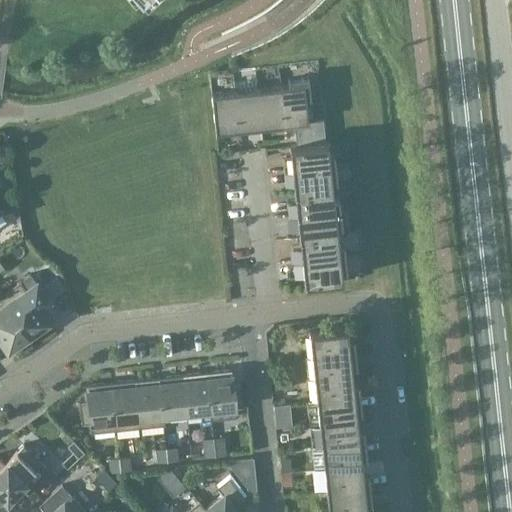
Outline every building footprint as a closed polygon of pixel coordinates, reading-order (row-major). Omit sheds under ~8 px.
[(96,0),(84,0),(82,1),(96,23),(106,17),(96,0)] [(61,41),(88,27),(77,4),(49,18),(61,41)] [(283,123),(293,122),(307,121),(307,119),(305,98),(310,97),(308,77),(289,79),(289,84),(279,85),(283,123)] [(279,85),(257,88),(261,126),(283,123),(279,85)] [(238,128),(261,126),(257,88),(234,90),(238,128)] [(214,130),(238,128),(234,90),(210,93),(214,130)] [(307,121),(293,122),(295,144),(325,140),(322,117),(307,119),(307,121)] [(288,145),(290,167),(334,162),(332,148),(327,149),(326,140),(325,140),(295,144),(288,145)] [(290,167),(293,191),(331,187),(330,177),(336,177),(334,162),(290,167)] [(295,213),(339,209),(337,194),(332,195),(331,187),(293,191),(295,213)] [(295,213),(298,236),(336,232),(335,224),(340,223),(339,209),(295,213)] [(298,236),(300,259),(339,255),(344,254),(342,240),(337,241),(336,232),(298,236)] [(344,254),(339,255),(300,259),(303,283),(341,279),(340,269),(345,269),(344,254)] [(0,293),(0,298),(29,340),(46,328),(43,324),(46,321),(33,302),(43,294),(29,273),(0,293)] [(13,351),(29,340),(0,298),(0,340),(6,350),(10,347),(13,351)] [(310,354),(348,350),(353,349),(352,335),(347,336),(346,326),(308,331),(310,354)] [(351,373),(350,364),(355,364),(353,349),(348,350),(310,354),(313,377),(351,373)] [(210,376),(205,376),(210,419),(235,416),(234,407),(242,406),(240,384),(231,385),(230,368),(210,371),(210,376)] [(199,372),(181,374),(185,412),(200,410),(202,420),(210,419),(205,376),(200,377),(199,372)] [(352,381),(351,373),(313,377),(315,399),(358,395),(357,380),(352,381)] [(163,381),(157,381),(162,424),(161,415),(185,412),(181,374),(162,376),(163,381)] [(138,427),(162,424),(157,381),(152,382),(152,377),(133,379),(138,427)] [(138,427),(133,379),(114,381),(115,386),(110,387),(114,429),(138,427)] [(89,432),(114,429),(110,387),(104,387),(104,382),(84,384),(86,401),(77,401),(80,423),(88,422),(89,432)] [(360,409),(358,395),(315,399),(318,422),(356,418),(355,410),(360,409)] [(286,402),(272,404),(274,426),(288,424),(286,402)] [(320,445),(363,440),(362,426),(357,426),(356,418),(318,422),(320,445)] [(365,455),(363,440),(320,445),(323,467),(361,463),(360,455),(365,455)] [(212,442),(214,455),(224,454),(223,441),(212,442)] [(203,456),(214,455),(212,442),(202,443),(203,456)] [(8,494),(17,503),(50,471),(22,443),(4,462),(0,458),(0,493),(5,498),(8,494)] [(165,447),(166,460),(177,459),(175,446),(165,447)] [(156,461),(166,460),(165,447),(154,448),(156,461)] [(118,457),(120,470),(130,469),(129,456),(118,457)] [(109,471),(120,470),(118,457),(108,458),(109,471)] [(241,458),(242,471),(253,470),(251,457),(241,458)] [(325,490),(368,485),(367,471),(361,472),(361,463),(323,467),(325,490)] [(168,467),(156,477),(172,495),(183,486),(168,467)] [(197,501),(206,511),(238,511),(232,505),(242,497),(226,477),(216,486),(222,493),(204,507),(198,500),(197,501)] [(85,511),(61,484),(42,501),(50,511),(49,511),(85,511)] [(370,500),(368,485),(325,490),(327,511),(334,511),(365,509),(365,500),(370,500)] [(206,511),(197,501),(182,511),(206,511)]
